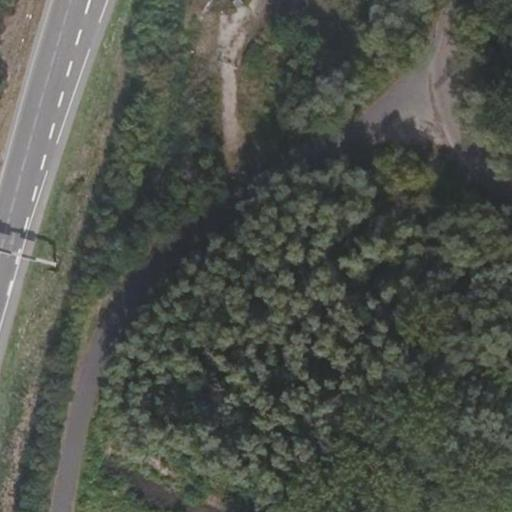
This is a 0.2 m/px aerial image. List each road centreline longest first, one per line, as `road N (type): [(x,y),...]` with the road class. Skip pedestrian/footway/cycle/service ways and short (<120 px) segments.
road 1 (track): [(66,511),(124,322),(172,272),(260,195),(421,115),(462,112)]
road 2 (motorway): [(1,254),(54,139),(100,0)]
road 3 (motorway): [(1,254),(74,0)]
road 4 (unclassified): [(511,187),(486,163),(462,112),(453,69),(469,0)]
